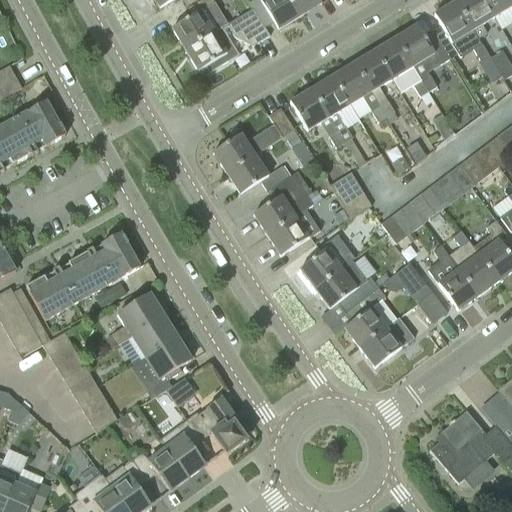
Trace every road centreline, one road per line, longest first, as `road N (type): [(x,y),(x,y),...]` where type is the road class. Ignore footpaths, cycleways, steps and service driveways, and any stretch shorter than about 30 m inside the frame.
road 1 (residential): [(121,186),(282,446)]
road 2 (residential): [(331,405),(168,155)]
road 3 (residential): [(168,155),(405,0)]
road 4 (residential): [(12,0),(121,186)]
road 5 (residential): [(168,155),(82,0)]
road 6 (residential): [(375,427),(511,324)]
